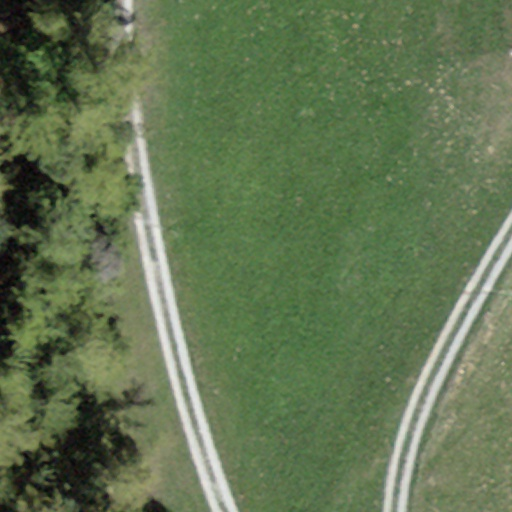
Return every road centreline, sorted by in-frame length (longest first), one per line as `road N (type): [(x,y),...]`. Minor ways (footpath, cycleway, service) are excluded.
road 1 (track): [(117,0),(128,131),(157,304),(219,511)]
road 2 (track): [(389,511),(409,417),(511,223)]
